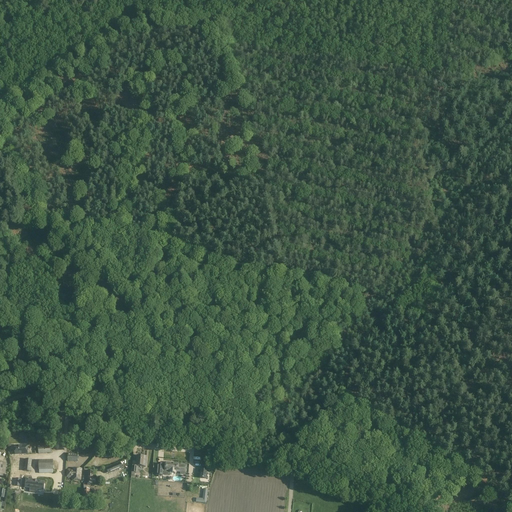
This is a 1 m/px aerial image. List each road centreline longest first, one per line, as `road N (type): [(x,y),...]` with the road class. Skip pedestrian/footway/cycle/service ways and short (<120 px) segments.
road 1 (track): [(0,228),(133,231),(249,268),(350,288),(459,335),(511,373)]
road 2 (unclassified): [(439,511),(198,410),(35,394),(0,405)]
road 3 (track): [(438,225),(422,151),(425,89),(459,0)]
road 4 (track): [(378,302),(511,129)]
